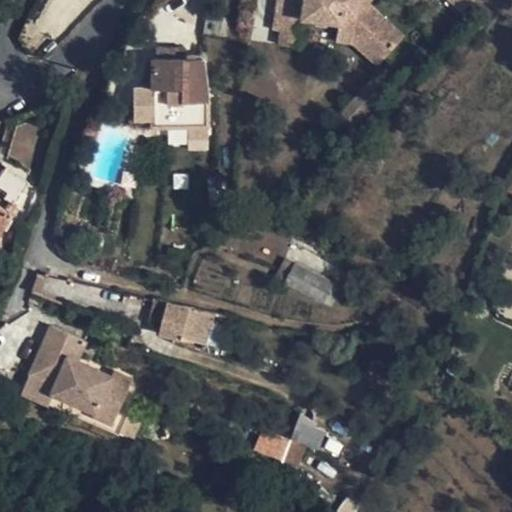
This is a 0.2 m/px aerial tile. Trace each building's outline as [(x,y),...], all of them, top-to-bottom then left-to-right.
[(305,0),(278,0),(274,29),(281,30),(301,33),(304,17),(305,0)] [(305,0),(304,17),(340,23),(346,24),(384,58),(405,36),(369,3),(365,0),(305,0)] [(346,24),(340,23),(337,41),(353,43),(378,66),(384,58),(346,24)] [(301,33),(281,30),(279,43),(299,46),(301,33)] [(185,47),(165,47),(165,57),(155,57),(155,89),(173,89),(173,103),(209,102),(207,79),(205,58),(185,57),(185,47)] [(165,47),(155,47),(155,57),(165,57),(165,47)] [(389,90),(373,76),(336,116),(352,130),(389,90)] [(173,89),(155,89),(155,104),(173,103),(173,89)] [(28,165),(39,129),(17,122),(6,158),(28,165)] [(29,182),(7,166),(0,175),(0,185),(8,191),(5,196),(15,202),(29,182)] [(0,228),(10,212),(0,205),(0,228)] [(285,288),(326,300),(333,277),(291,265),(285,288)] [(132,305),(149,311),(153,298),(137,293),(132,305)] [(177,305),(153,298),(149,311),(145,321),(169,330),(177,305)] [(68,314),(35,301),(17,345),(39,354),(34,366),(78,384),(76,388),(97,398),(116,351),(93,343),(90,351),(59,338),(68,314)] [(203,312),(177,305),(169,330),(195,339),(200,325),(203,312)] [(39,354),(17,345),(6,370),(29,379),(34,366),(39,354)] [(298,416),(289,438),(261,427),(252,450),(298,468),(306,446),(317,450),(326,427),(298,416)]
